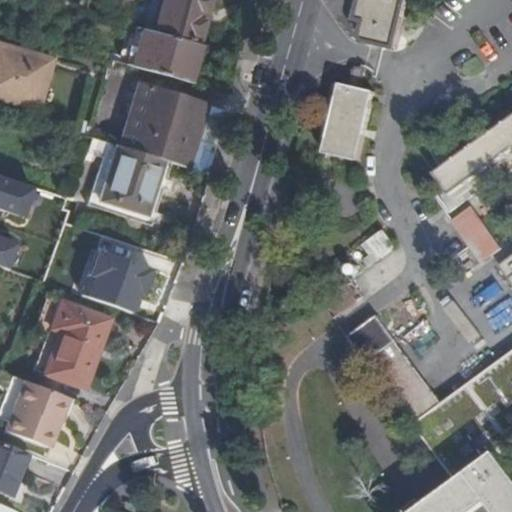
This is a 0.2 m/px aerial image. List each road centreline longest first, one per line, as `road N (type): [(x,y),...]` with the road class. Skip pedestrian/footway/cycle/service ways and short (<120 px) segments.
road 1 (secondary): [(256,172),(235,207),(192,344),(190,399)]
road 2 (secondary): [(224,396),(227,329),(256,172)]
road 3 (secondary): [(256,172),(303,0)]
